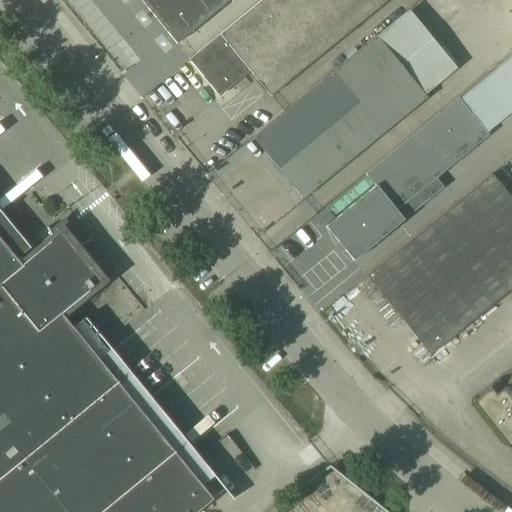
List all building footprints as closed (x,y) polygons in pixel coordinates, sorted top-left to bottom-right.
[(140,0),(177,44),(231,0),(140,0)] [(263,0),(190,60),(220,97),(251,72),(271,97),(390,0),(263,0)] [(409,11),(377,37),(253,138),(303,199),(427,98),(459,72),(409,11)] [(366,174),(376,187),(326,228),(354,261),(444,188),(436,178),(488,136),(486,132),(497,123),(470,88),(459,97),(366,174)] [(511,198),(492,174),(367,277),(431,356),(511,289),(511,198)] [(22,265),(0,238),(0,511),(196,511),(213,499),(61,313),(101,280),(62,232),(22,265)] [(511,375),(507,387),(499,394),(493,386),(492,387),(493,388),(478,400),(477,399),(476,400),(511,445),(511,375)]
